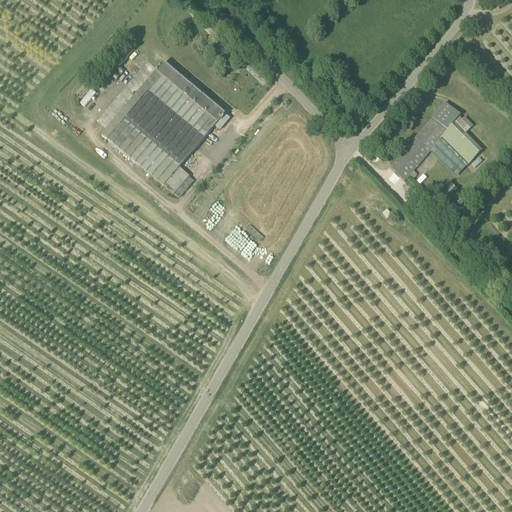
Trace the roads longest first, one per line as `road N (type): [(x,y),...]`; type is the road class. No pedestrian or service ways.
road 1 (unclassified): [(139,511),(350,150)]
road 2 (track): [(511,311),(350,150)]
road 3 (unclassified): [(350,150),(206,0)]
road 4 (unclassified): [(350,150),(450,34),(469,0)]
